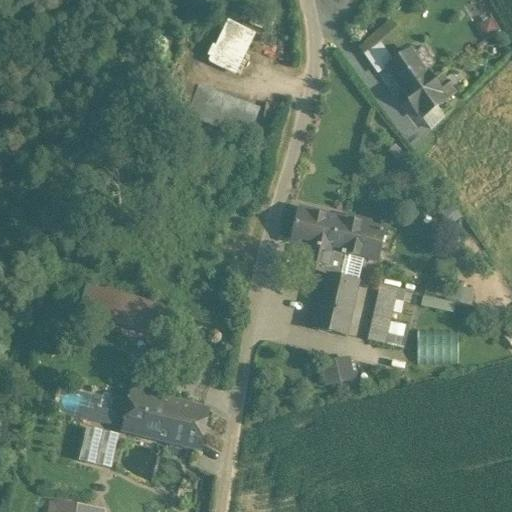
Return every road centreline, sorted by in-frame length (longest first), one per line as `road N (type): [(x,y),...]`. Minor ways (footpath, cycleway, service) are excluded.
road 1 (unclassified): [(223,511),(248,328),(309,80),(308,0)]
road 2 (track): [(312,27),(329,27),(415,140)]
